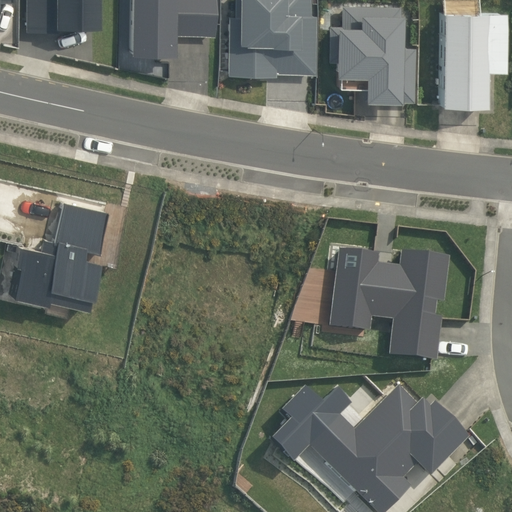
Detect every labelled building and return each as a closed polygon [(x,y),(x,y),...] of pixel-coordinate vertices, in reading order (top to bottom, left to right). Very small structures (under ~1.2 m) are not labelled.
[(92,26),(92,0),(22,0),(22,30),(53,30),(53,25),(92,26)] [(124,0),(124,52),(168,53),(169,34),(210,35),(210,0),(124,0)] [(226,15),(224,74),(271,75),(271,72),(310,73),(312,14),(306,14),(306,0),(231,0),(231,15),(226,15)] [(397,20),(397,6),(339,5),(339,25),(327,25),(326,60),(330,61),(329,75),(359,76),(358,100),(410,101),(412,47),(395,46),(396,20),(397,20)] [(499,10),(436,9),(435,104),(479,105),(480,69),(497,70),(499,10)] [(10,259),(15,260),(7,291),(42,300),(43,295),(83,305),(93,257),(79,253),(81,246),(95,249),(105,205),(60,194),(51,233),(39,230),(36,245),(15,240),(10,259)] [(384,354),(433,360),(438,317),(429,316),(431,301),(440,302),(445,256),(398,250),(396,266),(373,263),(375,253),(335,248),(326,326),(365,330),(367,316),(389,319),(384,354)] [(413,463),(425,476),(466,436),(430,400),(425,405),(418,397),(413,402),(395,384),(350,429),(328,407),(297,437),(371,511),(380,511),(407,486),(398,478),(413,463)]
